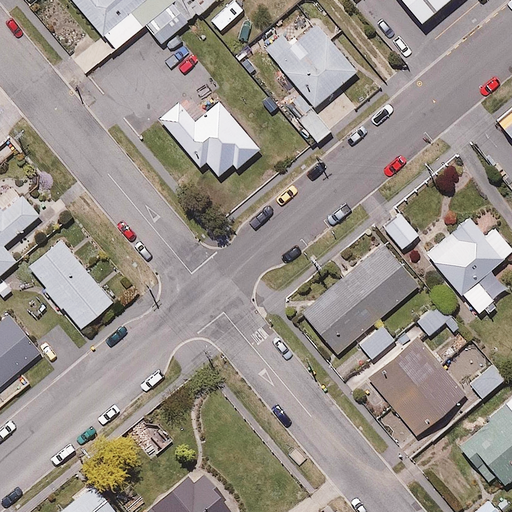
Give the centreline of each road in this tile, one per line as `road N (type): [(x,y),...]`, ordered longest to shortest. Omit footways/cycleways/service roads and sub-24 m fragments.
road 1 (residential): [(209,293),(511,37)]
road 2 (residential): [(0,45),(209,293)]
road 3 (residential): [(209,293),(389,511)]
road 4 (residential): [(0,467),(209,293)]
